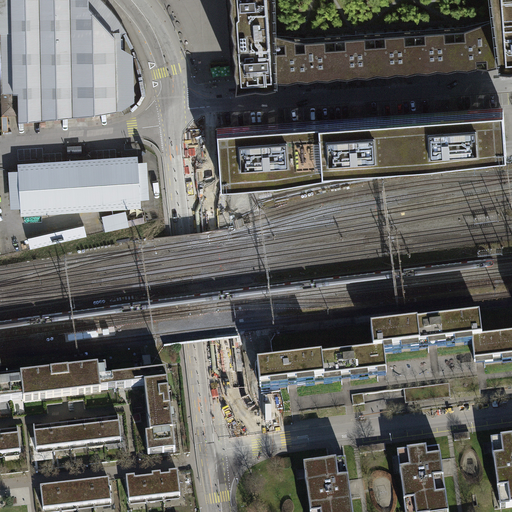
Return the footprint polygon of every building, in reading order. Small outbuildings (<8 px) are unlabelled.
[(0,0),(0,64),(1,115),(19,114),(19,119),(124,108),(134,99),(133,53),(122,46),(122,32),(127,32),(112,9),(102,0),(0,0)] [(275,40),(274,0),(229,0),(230,2),(232,11),(231,22),(234,31),(233,42),(235,52),(276,52),(275,40)] [(274,0),(275,40),(495,24),(492,5),(481,0),(274,0)] [(511,0),(491,0),(492,5),(495,24),(499,62),(511,63),(511,62),(511,0)] [(495,24),(275,40),(276,52),(276,78),(288,79),(298,76),(309,78),(318,75),(328,76),(338,73),(347,75),(357,72),(367,73),(378,71),(388,72),(397,69),(407,71),(418,68),(428,69),(438,67),(447,68),(457,65),(468,66),(478,64),(487,65),(494,63),(499,62),(495,24)] [(276,78),(276,52),(235,52),(234,62),(237,73),(235,83),(255,79),(265,81),(276,78)] [(272,124),(218,128),(221,183),(275,179),(356,166),(430,161),(507,151),(506,145),(503,108),(443,112),(358,118),(272,124)] [(17,163),(21,215),(142,206),(139,154),(17,163)] [(28,237),(30,248),(87,235),(85,225),(28,237)] [(372,354),(254,368),(257,394),(278,392),(341,384),(374,380),(385,379),(382,359),(425,354),(470,348),(473,368),(479,367),(511,363),(511,336),(481,340),(479,319),(369,332),(372,354)] [(7,404),(110,392),(109,380),(103,381),(101,370),(5,381),(7,404)] [(163,374),(109,380),(110,392),(141,388),(146,436),(142,437),(145,458),(173,455),(163,374)] [(404,389),(406,404),(451,398),(449,383),(404,389)] [(363,394),(352,395),(353,406),(365,404),(363,394)] [(101,445),(118,443),(115,420),(98,421),(101,445)] [(84,447),(101,445),(98,421),(81,423),(84,447)] [(81,423),(64,425),(67,449),(84,447),(81,423)] [(50,450),(67,449),(64,425),(47,427),(50,450)] [(33,452),(50,450),(47,427),(30,429),(33,452)] [(0,444),(1,458),(18,456),(16,433),(0,434),(0,444)] [(469,433),(454,435),(455,441),(470,439),(469,433)] [(511,439),(487,443),(496,511),(511,509),(511,439)] [(385,444),(359,448),(360,454),(386,451),(385,444)] [(447,511),(439,452),(395,458),(402,511),(447,511)] [(349,511),(343,464),(303,469),(308,511),(349,511)] [(177,498),(175,477),(174,474),(166,475),(166,478),(158,479),(160,500),(177,498)] [(141,482),(144,502),(160,500),(158,479),(157,476),(150,477),(151,481),(141,482)] [(144,502),(141,482),(132,483),(131,480),(123,481),(126,504),(144,502)] [(104,482),(87,484),(90,506),(107,504),(104,482)] [(73,508),(90,506),(87,484),(71,486),(73,508)] [(71,486),(53,489),(56,510),(73,508),(71,486)] [(38,511),(40,511),(56,510),(53,489),(36,491),(38,511)]
